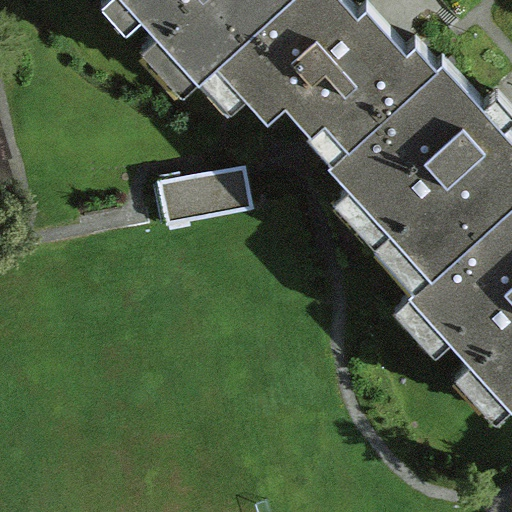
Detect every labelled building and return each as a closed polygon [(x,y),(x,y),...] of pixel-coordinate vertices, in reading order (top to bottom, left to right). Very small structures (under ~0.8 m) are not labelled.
[(135,0),(208,81),(298,0),(135,0)] [(370,133),(459,53),(439,30),(432,37),(398,0),(377,0),(304,0),(243,55),(291,108),(310,91),(335,118),(347,108),(370,133)] [(452,267),(511,214),(511,99),(468,50),(351,152),(452,267)] [(254,205),(247,166),(165,180),(173,220),(254,205)] [(511,380),(511,217),(430,292),(511,380)]
